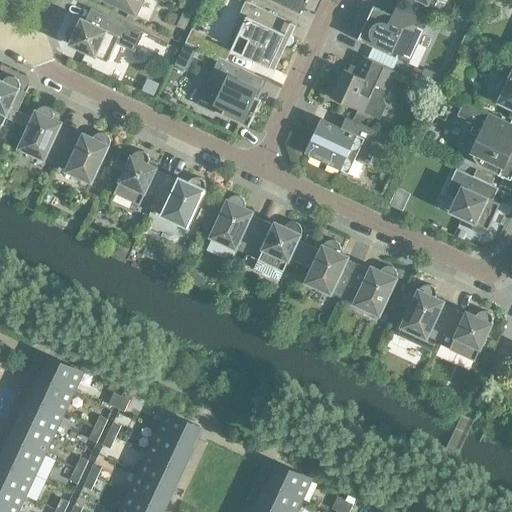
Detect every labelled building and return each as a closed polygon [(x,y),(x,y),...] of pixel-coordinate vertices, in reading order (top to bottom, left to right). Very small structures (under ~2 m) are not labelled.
[(104,0),(136,15),(143,0),(104,0)] [(191,14),(198,0),(188,0),(183,11),(191,14)] [(273,0),(300,12),(300,13),(301,13),(307,0),(273,0)] [(192,28),(186,42),(227,61),(232,50),(242,55),(264,65),(275,70),(287,45),(288,45),(290,45),(291,45),(292,44),(293,43),(294,41),(294,40),(294,39),(293,37),(293,36),(292,35),(286,33),(281,31),(281,30),(280,30),(284,21),(285,22),(286,20),(246,1),(226,44),(192,28)] [(430,18),(398,3),(393,15),(374,6),(358,39),(397,58),(398,57),(409,62),(430,18)] [(143,32),(91,8),(90,10),(86,20),(85,19),(85,20),(82,18),(78,27),(77,27),(75,27),(74,27),(72,27),(71,27),(70,28),(68,29),(67,30),(67,31),(66,32),(66,33),(65,35),(65,36),(66,38),(66,39),(67,40),(67,41),(68,42),(70,44),(108,61),(116,43),(134,52),(143,32)] [(184,30),(191,14),(183,11),(176,26),(184,30)] [(471,48),(475,39),(466,34),(461,44),(471,48)] [(185,42),(181,50),(175,65),(185,70),(196,47),(185,42)] [(511,55),(508,54),(498,76),(509,81),(499,101),(511,107),(511,55)] [(383,96),(395,70),(363,56),(358,67),(355,66),(352,73),(344,69),(338,82),(333,84),(331,88),(333,93),(331,97),(380,119),(386,106),(383,96)] [(262,78),(240,68),(219,58),(218,59),(221,60),(200,104),(214,110),(218,103),(225,107),(222,114),(249,127),(261,100),(253,96),(262,78)] [(0,124),(2,126),(19,88),(20,87),(20,86),(20,84),(20,83),(19,82),(19,80),(18,79),(17,78),(16,77),(15,77),(13,76),(11,76),(10,76),(9,76),(7,77),(6,77),(5,78),(4,79),(3,81),(0,79),(0,124)] [(511,180),(511,178),(511,125),(463,102),(457,115),(475,123),(471,132),(470,131),(469,132),(482,138),(474,156),(473,156),(479,165),(511,180)] [(19,148),(56,165),(72,131),(70,130),(61,126),(60,126),(62,122),(53,118),(54,117),(54,116),(54,114),(53,112),(53,111),(52,110),(51,108),(50,107),(49,107),(47,106),(45,106),(44,106),(42,106),(41,106),(40,107),(39,108),(37,109),(36,110),(19,148)] [(377,131),(346,117),(341,128),(321,118),(311,141),(309,142),(306,149),(306,151),(305,153),(311,156),(312,158),(319,161),(321,161),(329,164),(330,166),(337,169),(338,169),(349,173),(350,174),(351,174),(353,174),(355,174),(356,173),(357,172),(359,171),(359,170),(359,169),(360,168),(360,166),(359,165),(359,163),(358,162),(357,161),(356,161),(355,160),(358,153),(359,153),(360,153),(363,154),(365,153),(366,153),(367,152),(368,151),(368,150),(373,139),(388,146),(392,138),(377,131)] [(92,182),(110,145),(110,143),(110,141),(110,139),(110,137),(109,136),(107,134),(106,133),(104,133),(102,132),(100,132),(99,132),(98,133),(96,133),(95,134),(94,135),(93,137),(84,133),(83,136),(82,136),(73,132),(73,131),(72,131),(56,165),(92,182)] [(128,164),(124,172),(115,192),(151,210),(167,175),(166,175),(157,171),(157,170),(156,170),(158,167),(149,163),(150,161),(150,159),(149,157),(149,156),(148,155),(148,154),(146,153),(145,152),(143,151),(141,150),(140,150),(138,151),(136,151),(135,152),(134,153),(133,154),(132,155),(129,163),(128,164)] [(124,172),(128,164),(129,163),(117,157),(108,178),(116,181),(121,170),(124,172)] [(451,211),(472,221),(472,222),(472,224),(472,226),(472,227),(473,229),(474,230),(475,231),(476,232),(478,233),(479,233),(480,233),(482,233),(484,233),(485,232),(486,231),(488,230),(488,229),(500,203),(493,200),(493,199),(497,190),(498,190),(499,188),(456,168),(445,194),(457,199),(451,211)] [(169,176),(167,175),(151,210),(188,227),(206,189),(206,188),(206,187),(206,185),(206,184),(205,182),(205,181),(204,179),(202,178),(201,178),(200,177),(198,177),(196,177),(195,177),(193,177),(192,178),(190,179),(189,181),(180,177),(179,181),(178,180),(178,181),(169,176)] [(211,237),(247,254),(263,220),(262,219),(261,219),(252,215),(253,212),(245,207),(245,206),(245,205),(245,203),(245,201),(244,200),(244,199),(242,197),(241,197),(240,196),(239,195),(237,195),(236,195),(235,195),(233,195),(231,196),(230,197),(229,198),(228,200),(211,237)] [(205,220),(209,212),(201,208),(196,219),(204,222),(205,220)] [(217,213),(210,209),(209,212),(205,220),(212,224),(217,213)] [(279,282),(301,234),(302,232),(302,230),(302,229),(302,228),(301,226),(300,225),(299,224),(297,223),(296,222),(294,221),(293,221),(291,221),(289,222),(288,223),(286,224),(285,225),(284,226),(276,222),(274,225),(264,221),(265,221),(263,220),(247,254),(260,260),(255,271),(279,282)] [(87,228),(82,239),(92,244),(98,233),(87,228)] [(306,282),(343,299),(359,264),(357,264),(348,260),(348,259),(349,256),(340,252),(341,251),(341,249),(341,248),(341,246),(340,245),(340,244),(339,243),(337,241),(336,240),(334,240),(333,239),(331,239),(330,240),(329,240),(327,241),(326,241),(325,242),(324,244),(306,282)] [(302,262),(309,247),(301,244),(294,259),(302,262)] [(316,251),(309,247),(302,262),(309,266),(316,251)] [(380,316),(397,278),(397,276),(398,275),(397,273),(397,271),(396,270),(395,268),(393,267),(392,266),(390,266),(389,266),(387,266),(385,266),(384,267),(383,268),(381,269),(380,271),(371,266),(370,270),(369,269),(369,270),(360,266),(360,265),(359,264),(343,299),(380,316)] [(438,343),(439,343),(454,309),(453,308),(453,309),(444,304),(443,304),(445,301),(436,297),(436,296),(437,295),(437,293),(436,291),(436,290),(436,289),(434,287),(433,286),(431,285),(429,284),(428,284),(427,284),(425,284),(424,285),(422,285),(421,287),(420,287),(419,289),(398,335),(434,352),(438,343)] [(396,309),(402,296),(395,293),(389,306),(396,309)] [(475,360),(493,323),(493,321),(493,320),(493,319),(493,318),(493,317),(492,316),(492,314),(490,313),(489,312),(487,311),(486,310),(484,310),(482,310),(481,311),(479,311),(478,313),(477,314),(476,315),(467,311),(466,314),(465,314),(456,310),(454,309),(439,343),(475,360)] [(72,392),(82,371),(51,357),(42,376),(40,376),(40,377),(72,392)] [(63,412),(72,392),(40,377),(30,397),(63,412)] [(110,404),(117,407),(122,396),(115,393),(110,404)] [(129,400),(122,396),(117,407),(124,411),(129,400)] [(53,433),(63,412),(30,397),(20,418),(53,433)] [(190,446),(199,426),(169,412),(159,432),(192,448),(192,447),(190,446)] [(100,417),(95,428),(102,431),(108,420),(100,417)] [(43,454),(53,433),(20,418),(11,439),(43,454)] [(113,423),(108,434),(115,437),(120,426),(113,423)] [(97,442),(102,431),(95,428),(90,439),(97,442)] [(182,468),(192,448),(159,432),(149,453),(182,468)] [(110,448),(115,437),(108,434),(103,444),(110,448)] [(34,474),(43,454),(11,439),(1,459),(34,474)] [(172,489),(182,468),(149,453),(140,474),(172,489)] [(81,458),(76,469),(83,472),(88,462),(81,458)] [(0,483),(24,495),(34,474),(1,459),(0,461),(0,483)] [(94,464),(89,475),(96,478),(101,467),(94,464)] [(301,499),(311,478),(280,464),(271,483),(269,482),(268,483),(301,499)] [(78,483),(83,472),(76,469),(71,480),(78,483)] [(172,489),(140,474),(130,494),(163,510),(172,489)] [(91,489),(96,478),(89,475),(84,486),(91,489)] [(0,509),(6,511),(16,511),(24,495),(0,483),(0,509)] [(294,511),(301,499),(268,483),(259,504),(275,511),(294,511)] [(161,511),(163,510),(130,494),(121,511),(161,511)] [(340,511),(345,501),(338,498),(333,508),(340,511)] [(62,499),(57,510),(60,511),(64,511),(69,503),(62,499)] [(340,511),(349,511),(353,504),(345,501),(340,511)]
